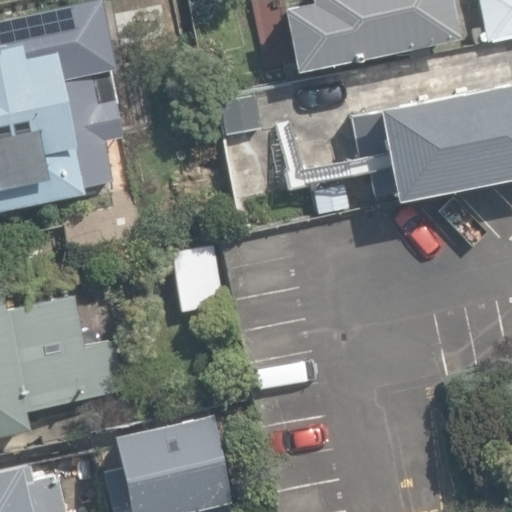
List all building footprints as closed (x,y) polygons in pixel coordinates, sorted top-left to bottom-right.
[(0,207),(80,193),(78,185),(110,179),(102,137),(119,134),(106,66),(115,64),(102,0),(89,0),(0,16),(0,207)] [(294,0),(279,4),(293,66),(454,32),(446,0),(294,0)] [(511,0),(477,0),(485,38),(511,32),(511,0)] [(389,188),(390,195),(511,169),(511,75),(348,110),(360,169),(368,168),(373,192),(389,188)] [(253,88),(213,98),(221,134),(262,125),(253,88)] [(310,187),(315,215),(348,209),(343,182),(310,187)] [(164,251),(177,311),(223,302),(210,241),(164,251)] [(0,428),(26,423),(23,406),(121,387),(112,337),(82,343),(72,291),(3,304),(0,288),(0,428)] [(235,511),(217,411),(108,431),(113,462),(103,464),(111,511),(235,511)] [(0,461),(0,511),(98,511),(97,504),(62,511),(53,471),(29,476),(25,460),(14,463),(13,458),(0,461)]
